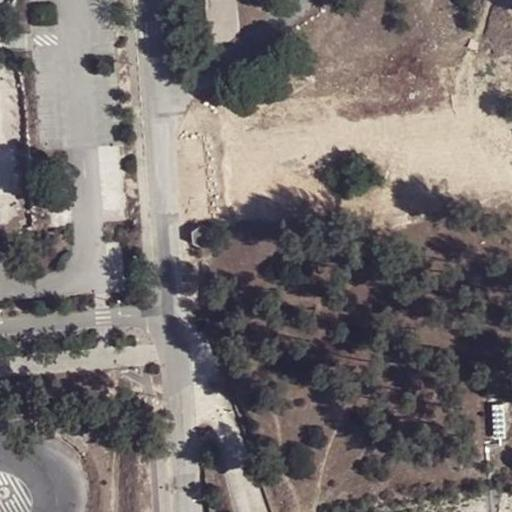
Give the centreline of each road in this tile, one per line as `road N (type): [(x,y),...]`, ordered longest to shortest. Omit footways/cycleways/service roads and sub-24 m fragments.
road 1 (unclassified): [(170,311),(150,0)]
road 2 (unclassified): [(173,355),(200,356),(253,511)]
road 3 (unclassified): [(0,324),(170,311)]
road 4 (unclassified): [(185,511),(173,355)]
